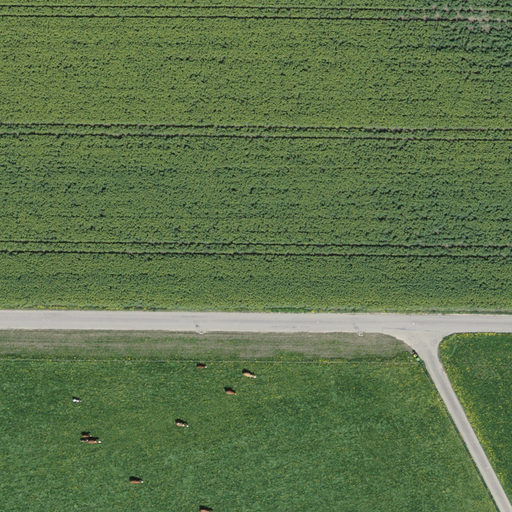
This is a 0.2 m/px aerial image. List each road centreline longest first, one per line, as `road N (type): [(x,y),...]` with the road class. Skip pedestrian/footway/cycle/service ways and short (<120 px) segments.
road 1 (unclassified): [(0,323),(415,327)]
road 2 (residential): [(508,511),(415,327)]
